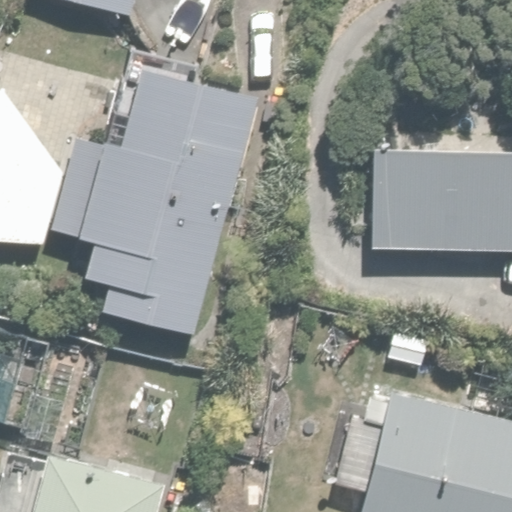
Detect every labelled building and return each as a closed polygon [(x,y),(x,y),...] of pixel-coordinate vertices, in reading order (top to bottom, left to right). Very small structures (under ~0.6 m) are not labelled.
[(67,0),(133,18),(137,0),(67,0)] [(252,96),(182,79),(185,65),(120,49),(74,237),(87,240),(77,278),(103,284),(98,306),(194,330),(252,96)] [(12,86),(0,86),(0,242),(47,247),(70,173),(12,86)] [(366,251),(511,251),(511,153),(366,153),(366,251)] [(85,344),(0,323),(0,426),(61,441),(85,344)] [(511,511),(511,418),(388,387),(356,511),(511,511)] [(45,446),(37,474),(0,463),(0,511),(158,511),(168,482),(45,446)]
